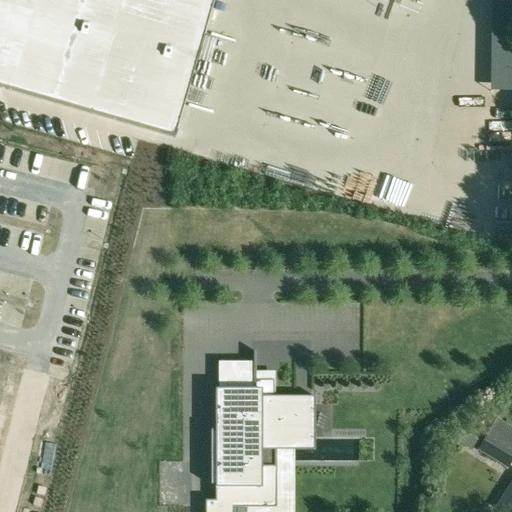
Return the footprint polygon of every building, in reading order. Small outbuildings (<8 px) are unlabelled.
[(0,0),(0,87),(175,139),(215,0),(0,0)] [(256,165),(236,165),(237,211),(433,209),(432,176),(431,176),(431,168),(425,168),(425,178),(421,178),(420,173),(410,173),(410,166),(445,165),(444,154),(381,155),(381,146),(256,148),(256,165)] [(0,363),(0,497),(31,372),(0,363)] [(205,502),(205,511),(246,511),(246,509),(276,509),(276,451),(315,451),(315,397),(274,397),(274,382),(253,382),(253,391),(215,391),(215,502),(205,502)] [(511,511),(511,428),(497,419),(477,451),(508,470),(511,463),(511,483),(497,508),(503,511),(511,511)] [(483,433),(466,422),(455,440),(471,451),(483,433)]
